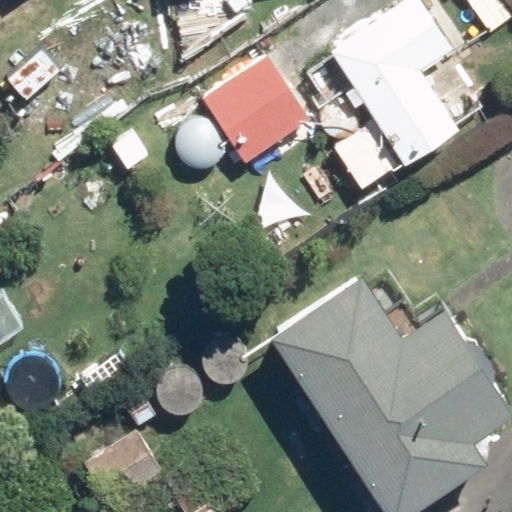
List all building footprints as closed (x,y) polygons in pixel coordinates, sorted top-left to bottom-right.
[(377,116),(335,143),(365,190),(461,128),(423,68),(456,47),(445,32),(453,27),(434,0),(427,5),(424,0),(408,0),(333,48),(339,57),(317,72),(336,100),(349,92),(358,105),(368,99),(377,116)] [(249,163),(314,120),(270,54),(205,97),(249,163)] [(279,336),(395,511),(414,511),(492,462),(477,439),(511,417),(511,403),(450,307),(405,336),(367,279),(279,336)] [(159,413),(145,396),(129,409),(143,426),(159,413)] [(211,511),(254,483),(216,428),(167,462),(201,511),(211,511)] [(137,429),(86,463),(119,511),(138,511),(144,509),(132,491),(164,469),(137,429)]
